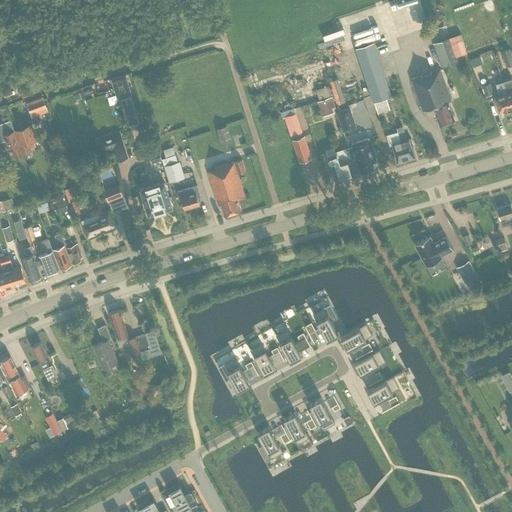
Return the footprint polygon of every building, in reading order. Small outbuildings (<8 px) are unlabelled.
[(433,43),(442,68),(460,62),(451,37),(433,43)] [(386,97),(391,95),(373,42),(356,48),(373,101),(374,101),(386,97)] [(501,51),(506,66),(511,64),(511,55),(510,48),(501,51)] [(471,59),(470,60),(473,67),(475,66),(483,63),(481,56),(471,59)] [(448,101),(451,100),(440,68),(411,79),(422,110),(431,107),(432,109),(434,109),(439,124),(447,121),(449,123),(453,121),(453,119),(454,119),(448,101)] [(132,95),(125,74),(111,78),(114,89),(115,89),(118,99),(132,95)] [(506,92),(511,109),(511,108),(511,78),(503,82),(504,85),(506,92)] [(506,92),(504,85),(503,82),(496,84),(500,95),(495,97),(499,112),(503,111),(504,111),(505,112),(510,110),(509,109),(511,109),(506,92)] [(483,85),(486,96),(494,93),(490,83),(483,85)] [(92,88),(81,91),(81,92),(82,96),(94,92),(92,88)] [(32,117),(48,111),(42,96),(26,103),(32,117)] [(332,97),(320,101),(318,101),(322,116),(334,112),(333,108),(335,108),(332,97)] [(386,97),(374,101),(378,113),(390,109),(386,97)] [(337,112),(343,132),(357,127),(350,107),(337,112)] [(8,149),(12,148),(15,156),(23,153),(14,132),(10,120),(0,123),(0,141),(5,140),(8,149)] [(14,132),(23,153),(31,150),(30,148),(35,146),(33,140),(36,138),(31,125),(14,132)] [(397,131),(401,141),(407,139),(403,125),(396,127),(397,131)] [(392,145),(392,144),(401,141),(397,131),(386,134),(390,145),(392,145)] [(97,140),(100,152),(120,146),(116,134),(97,140)] [(304,136),(292,140),(299,161),(311,157),(304,136)] [(368,138),(351,144),(358,165),(359,165),(362,173),(373,169),(371,161),(376,160),(368,138)] [(411,138),(407,139),(401,141),(406,159),(414,157),(411,145),(413,145),(411,138)] [(406,159),(401,141),(392,144),(392,145),(397,162),(406,159)] [(325,150),(327,156),(330,165),(332,164),(338,180),(354,175),(346,149),(336,152),(334,148),(325,150)] [(152,162),(162,159),(159,151),(150,153),(152,162)] [(238,174),(246,172),(242,159),(215,167),(216,169),(208,172),(218,205),(221,204),(224,215),(241,210),(238,198),(245,196),(238,174)] [(169,182),(183,177),(178,161),(164,166),(169,182)] [(148,215),(172,207),(164,181),(140,189),(148,215)] [(118,184),(104,190),(108,201),(121,196),(123,196),(118,184)] [(197,197),(201,196),(197,185),(177,191),(179,199),(181,198),(184,208),(199,203),(197,197)] [(64,197),(52,201),(56,213),(68,209),(64,197)] [(73,214),(80,212),(76,200),(69,202),(73,214)] [(37,205),(40,213),(50,210),(47,201),(37,205)] [(511,207),(511,204),(496,208),(500,219),(508,217),(511,229),(511,207)] [(88,236),(115,226),(109,209),(81,220),(88,236)] [(21,219),(14,221),(18,234),(25,232),(24,228),(21,219)] [(2,228),(7,242),(14,239),(10,225),(2,228)] [(25,232),(29,241),(35,239),(30,226),(24,228),(25,232)] [(54,249),(60,265),(61,268),(68,265),(67,262),(70,261),(64,245),(66,244),(61,232),(55,234),(59,246),(54,249)] [(466,245),(472,243),(468,234),(463,236),(466,245)] [(446,236),(434,243),(430,236),(415,244),(427,266),(442,258),(441,256),(453,249),(446,236)] [(494,249),(506,245),(504,237),(492,241),(494,249)] [(47,252),(46,253),(39,255),(46,273),(59,268),(51,248),(53,247),(52,244),(50,244),(48,238),(42,240),(47,252)] [(72,239),(65,242),(73,263),(81,260),(80,257),(82,256),(77,243),(73,244),(72,239)] [(29,279),(40,275),(30,246),(25,248),(28,256),(22,258),(29,279)] [(0,283),(1,288),(13,285),(5,257),(4,253),(0,254),(0,259),(2,266),(0,266),(0,283)] [(5,257),(13,285),(25,281),(21,266),(14,268),(9,255),(5,257)] [(465,283),(478,276),(469,260),(456,267),(465,283)] [(322,308),(313,313),(318,324),(327,339),(338,333),(331,321),(337,317),(330,304),(324,307),(322,308)] [(125,324),(120,309),(109,312),(117,337),(127,334),(124,325),(125,324)] [(315,330),(311,322),(305,326),(309,333),(315,330)] [(366,323),(340,337),(347,349),(362,340),(372,334),(367,325),(366,323)] [(102,368),(119,361),(119,360),(118,360),(109,339),(111,338),(106,324),(98,328),(103,341),(93,346),(95,346),(103,366),(102,367),(102,368)] [(278,334),(276,335),(290,360),(301,354),(293,339),(287,329),(278,334)] [(136,336),(127,339),(132,353),(141,350),(143,358),(162,352),(155,330),(136,336)] [(42,367),(48,364),(44,357),(48,355),(41,341),(31,346),(42,367)] [(252,348),(250,349),(264,375),(275,368),(267,353),(261,343),(252,348)] [(372,349),(369,343),(361,347),(365,353),(372,349)] [(380,350),(354,364),(360,375),(375,367),(386,361),(381,352),(380,350)] [(25,388),(30,385),(25,375),(21,377),(10,356),(1,361),(8,374),(6,375),(15,395),(26,390),(25,388)] [(224,363),(218,367),(225,380),(231,377),(238,389),(249,383),(241,367),(235,357),(226,362),(224,363)] [(48,380),(58,375),(52,364),(43,369),(48,380)] [(7,397),(13,394),(0,368),(0,382),(2,386),(2,387),(7,397)] [(141,373),(134,377),(141,392),(148,389),(141,373)] [(393,376),(367,390),(374,402),(389,393),(399,387),(394,378),(393,376)] [(399,402),(396,396),(388,400),(392,406),(399,402)] [(321,397),(309,403),(323,429),(326,428),(335,423),(329,412),(321,397)] [(15,415),(21,413),(16,404),(11,406),(15,415)] [(295,411),(283,418),(297,443),(300,442),(309,437),(303,427),(295,411)] [(63,417),(67,425),(76,420),(72,412),(63,417)] [(54,435),(62,430),(53,413),(45,417),(54,435)] [(306,421),(310,428),(316,425),(312,417),(306,421)] [(269,426),(257,432),(264,444),(258,447),(265,461),(271,457),(271,458),(274,456),(283,451),(277,441),(269,426)] [(280,435),(284,442),(290,439),(286,431),(280,435)] [(180,485),(169,491),(180,511),(181,511),(198,503),(191,491),(185,494),(180,485)] [(140,511),(167,511),(166,509),(161,511),(154,499),(139,508),(140,511)]
